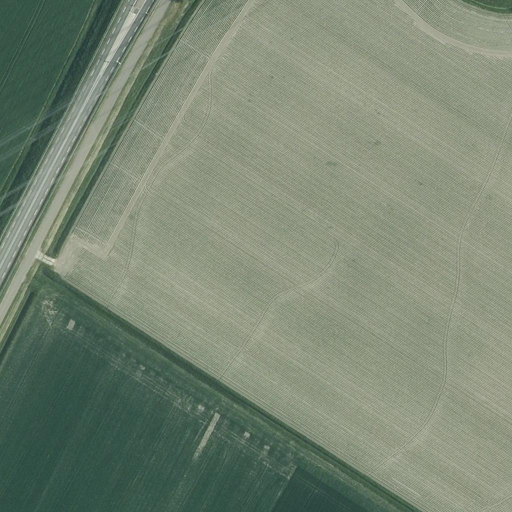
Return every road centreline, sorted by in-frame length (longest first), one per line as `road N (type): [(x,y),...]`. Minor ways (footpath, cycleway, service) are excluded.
road 1 (unclassified): [(0,316),(166,0)]
road 2 (trunk): [(0,267),(77,116)]
road 3 (trunk): [(77,116),(149,0)]
road 4 (trunk): [(128,0),(77,116)]
